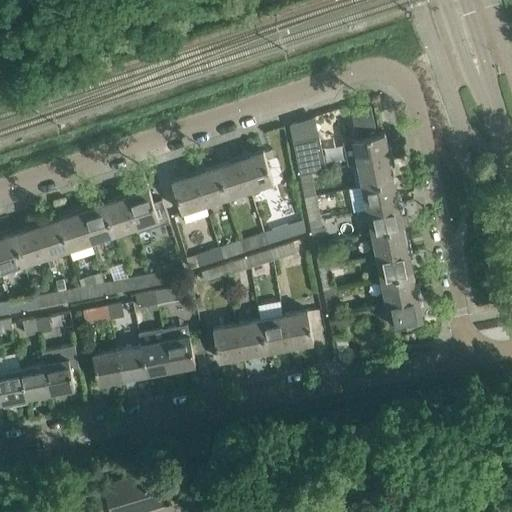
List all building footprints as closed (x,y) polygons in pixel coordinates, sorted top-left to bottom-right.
[(370,105),(351,109),(356,137),(376,133),(370,105)] [(347,162),(357,160),(358,161),(389,155),(384,132),(376,133),(356,137),(353,138),(353,139),(343,141),(347,162)] [(318,136),(293,141),(295,149),(299,169),(300,173),(311,171),(311,170),(320,168),(325,167),(318,136)] [(273,180),(269,169),(263,150),(240,158),(250,187),(273,180)] [(389,155),(358,161),(362,185),(394,178),(389,155)] [(250,187),(240,158),(217,165),(227,195),(250,187)] [(227,195),(217,165),(194,172),(204,202),(227,195)] [(300,173),(304,196),(315,194),(311,171),(300,173)] [(182,211),(185,222),(208,214),(204,202),(194,172),(172,180),(181,210),(182,211)] [(394,178),(362,185),(367,208),(398,202),(394,178)] [(137,191),(125,195),(136,226),(137,231),(170,220),(162,197),(153,200),(147,183),(136,186),(137,191)] [(304,196),(309,220),(320,218),(315,194),(304,196)] [(125,195),(103,202),(113,233),(136,226),(125,195)] [(103,202),(81,210),(91,240),(113,233),(103,202)] [(398,202),(367,208),(372,232),(403,225),(409,224),(407,212),(401,214),(398,202)] [(81,210),(58,217),(68,248),(91,240),(81,210)] [(58,217),(35,225),(45,255),(68,248),(58,217)] [(303,218),(264,231),(268,242),(305,230),(303,218)] [(309,220),(314,243),(325,241),(320,218),(309,220)] [(45,255),(35,225),(13,232),(23,263),(45,255)] [(403,225),(372,232),(377,255),(408,249),(403,225)] [(264,231),(241,238),(245,249),(268,242),(264,231)] [(13,232),(0,236),(0,269),(0,270),(23,263),(13,232)] [(300,237),(269,247),(273,259),(296,251),(296,250),(303,247),(300,237)] [(241,238),(218,246),(222,257),(245,249),(241,238)] [(314,243),(319,267),(330,264),(325,241),(314,243)] [(218,246),(186,256),(189,267),(222,257),(218,246)] [(250,266),(273,259),(269,247),(246,254),(250,266)] [(408,249),(377,255),(381,278),(413,272),(408,249)] [(227,274),(250,266),(246,254),(223,262),(227,274)] [(223,262),(201,269),(205,281),(227,274),(223,262)] [(330,264),(319,267),(324,290),(334,288),(330,264)] [(151,272),(154,283),(177,279),(175,267),(151,272)] [(101,271),(78,278),(81,285),(81,286),(83,297),(106,292),(104,282),(104,281),(101,271)] [(154,283),(151,272),(128,276),(130,288),(154,283)] [(381,278),(386,302),(417,295),(413,272),(381,278)] [(128,276),(104,281),(104,282),(106,292),(130,288),(128,276)] [(195,298),(192,283),(155,290),(155,288),(158,305),(195,298)] [(81,285),(57,290),(59,301),(83,297),(81,286),(81,285)] [(135,292),(135,293),(138,306),(148,304),(149,310),(159,308),(158,305),(155,288),(135,292)] [(334,288),(324,290),(328,313),(339,311),(334,288)] [(57,290),(33,294),(35,306),(59,301),(57,290)] [(35,306),(33,294),(9,299),(12,310),(35,306)] [(422,319),(417,295),(386,302),(391,325),(422,319)] [(0,300),(0,312),(12,310),(9,299),(0,300)] [(108,304),(111,318),(124,315),(121,301),(108,304)] [(108,304),(82,308),(85,323),(111,318),(108,304)] [(313,340),(311,330),(307,309),(283,313),(290,345),(313,340)] [(339,311),(328,313),(333,336),(344,334),(339,311)] [(290,345),(283,313),(260,318),(266,349),(290,345)] [(0,333),(14,331),(10,316),(0,317),(0,333)] [(48,316),(36,318),(39,331),(51,329),(48,316)] [(36,318),(23,321),(25,334),(39,331),(36,318)] [(242,354),(266,349),(260,318),(236,322),(242,354)] [(242,354),(236,322),(213,327),(219,358),(242,354)] [(202,331),(190,334),(187,323),(162,328),(170,368),(195,363),(193,353),(205,351),(202,331)] [(146,372),(170,368),(162,328),(138,332),(140,343),(146,372)] [(79,367),(74,343),(41,350),(43,362),(44,362),(50,391),(74,386),(71,369),(79,367)] [(122,377),(146,372),(140,343),(116,348),(122,377)] [(98,382),(122,377),(116,348),(92,353),(98,382)] [(43,362),(20,367),(26,396),(50,391),(44,362),(43,362)] [(26,396),(20,367),(0,370),(0,395),(1,401),(10,399),(11,404),(27,401),(26,396)] [(159,468),(105,485),(113,511),(132,511),(169,501),(159,468)]
